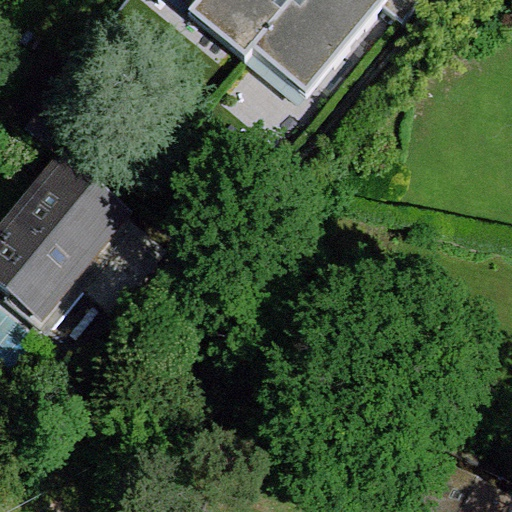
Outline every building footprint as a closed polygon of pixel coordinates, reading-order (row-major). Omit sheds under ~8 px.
[(252,59),(301,0),(208,0),(190,22),(245,67),(252,59)] [(301,0),(252,59),(308,105),(384,13),(394,0),(301,0)] [(394,0),(384,13),(404,30),(428,0),(394,0)] [(124,221),(66,172),(0,252),(0,289),(55,335),(103,274),(89,263),(124,221)] [(499,511),(501,510),(448,485),(434,511),(499,511)]
